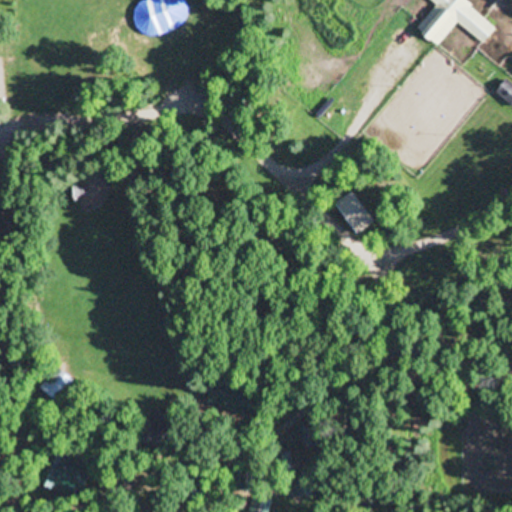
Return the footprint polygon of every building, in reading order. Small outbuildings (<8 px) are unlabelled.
[(146,40),(185,27),(175,0),(148,0),(135,5),(146,40)] [(469,0),(474,4),(471,8),(489,23),(497,29),(484,44),(458,23),(439,46),(435,43),(420,31),(417,29),(428,16),(431,12),(435,7),(437,5),(435,4),(430,0),(469,0)] [(511,84),(511,106),(495,92),(506,79),(511,84)] [(89,193),(79,199),(79,186),(89,193)] [(377,223),(359,235),(338,203),(355,191),(377,223)] [(0,206),(6,205),(7,212),(20,209),(24,230),(12,232),(13,240),(0,242),(0,206)] [(402,226),(395,231),(390,224),(397,219),(402,226)] [(0,382),(0,364),(8,377),(0,382)] [(79,382),(62,404),(41,388),(58,366),(79,382)] [(272,396),(266,417),(241,410),(241,411),(240,414),(210,406),(216,385),(218,377),(247,386),(246,389),(272,396)] [(175,415),(167,451),(137,444),(141,426),(148,428),(152,410),(175,415)] [(314,441),(307,442),(303,425),(315,421),(320,420),(325,438),(314,441)] [(97,470),(87,487),(69,476),(61,491),(37,478),(56,446),(97,470)] [(293,466),(293,467),(275,467),(275,464),(276,448),(294,449),(293,466)] [(128,465),(122,472),(116,466),(122,459),(128,465)] [(259,467),(257,485),(239,484),(241,465),(259,467)] [(205,489),(187,491),(185,472),(203,470),(205,489)]
